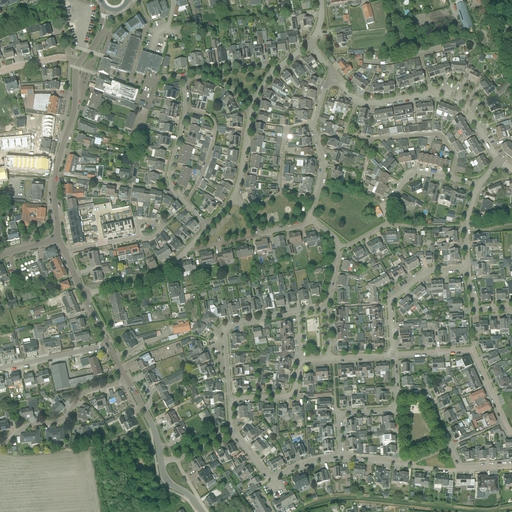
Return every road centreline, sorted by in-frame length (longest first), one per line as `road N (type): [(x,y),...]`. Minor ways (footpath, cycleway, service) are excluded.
road 1 (residential): [(498,161),(453,95),(375,103),(327,78)]
road 2 (residential): [(511,432),(471,350),(392,354)]
road 3 (residential): [(126,379),(81,394),(63,420),(27,426),(0,446)]
road 4 (unclassified): [(312,218),(323,165),(312,124),(327,78)]
road 5 (residential): [(229,398),(225,328),(298,312)]
road 6 (residential): [(392,354),(392,298),(426,270),(467,268)]
road 7 (residential): [(339,457),(271,479),(231,431)]
road 8 (residential): [(174,194),(170,165),(187,77)]
